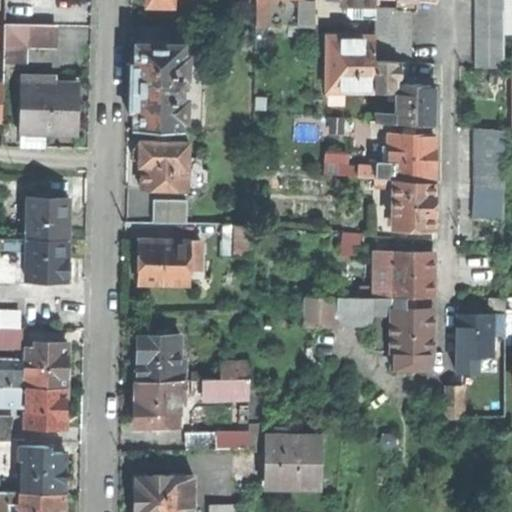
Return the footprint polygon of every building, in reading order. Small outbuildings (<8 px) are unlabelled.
[(176,8),(176,0),(148,0),(148,8),(176,8)] [(269,26),(269,0),(256,0),(256,25),(269,26)] [(318,1),(293,0),(292,26),(317,27),(318,1)] [(476,0),(476,17),(477,67),(506,67),(505,36),(505,19),(505,2),(504,0),(476,0)] [(378,6),(378,4),(350,4),(350,12),(366,12),(366,17),(377,17),(378,6)] [(377,17),(377,37),(376,61),(402,62),(411,62),(413,8),(397,7),(378,6),(377,17)] [(6,23),(5,59),(17,60),(17,44),(56,45),(56,25),(6,23)] [(139,27),(139,44),(171,44),(171,28),(139,27)] [(329,89),(376,90),(376,61),(377,37),(355,37),(331,36),(329,89)] [(171,44),(139,44),(138,65),(136,65),(136,85),(135,129),(182,130),(183,120),(188,120),(189,99),(183,99),(183,76),(189,76),(189,55),(184,55),(184,45),(171,44)] [(376,90),(389,90),(397,91),(398,82),(417,83),(417,77),(402,77),(402,62),(376,61),(376,90)] [(417,83),(398,82),(397,91),(397,98),(397,112),(396,122),(436,123),(437,105),(437,83),(417,83)] [(50,138),(81,137),(80,109),(80,85),(23,86),(24,138),(50,138)] [(376,122),(396,122),(397,112),(376,111),(376,122)] [(475,161),(474,186),(503,187),(505,187),(506,129),(475,129),(475,161)] [(396,179),(435,181),(436,160),(437,136),(392,134),(391,172),(390,179),(396,179)] [(51,151),(50,138),(24,138),(25,152),(51,151)] [(143,187),(189,189),(190,142),(142,140),(141,143),(139,143),(134,148),(134,156),(139,161),(141,161),(141,165),(143,165),(143,175),(143,187)] [(326,175),(359,177),(360,166),(326,164),(326,175)] [(375,179),(390,179),(391,172),(376,171),(375,179)] [(375,187),(396,188),(396,179),(390,179),(375,179),(375,187)] [(434,204),(435,181),(396,179),(396,188),(394,227),(434,229),(434,204)] [(473,216),(503,217),(503,187),(474,186),(473,216)] [(29,197),(28,238),(69,239),(70,219),(73,219),(73,211),(73,204),(70,204),(70,198),(54,197),(36,197),(29,197)] [(126,222),(155,223),(155,210),(155,202),(127,201),(126,222)] [(164,211),(155,210),(155,223),(164,223),(164,211)] [(222,255),(236,256),(237,225),(223,225),(222,255)] [(237,225),(236,256),(253,256),(254,225),(245,225),(237,225)] [(140,283),(190,284),(190,268),(200,268),(201,241),(171,240),(171,233),(158,233),(158,240),(152,240),(152,238),(139,237),(139,251),(141,251),(141,263),(140,283)] [(0,250),(28,250),(28,238),(0,237),(0,250)] [(28,250),(27,277),(68,278),(68,273),(71,273),(71,267),(71,258),(68,258),(69,239),(28,238),(28,250)] [(435,252),(395,252),(394,258),(394,287),(394,297),(408,297),(434,297),(435,274),(435,252)] [(384,287),(394,287),(394,258),(384,258),(384,287)] [(377,296),(394,297),(394,287),(384,287),(377,287),(377,296)] [(374,324),(374,309),(374,296),(309,295),(309,324),(374,324)] [(374,309),(394,309),(394,297),(377,296),(374,296),(374,309)] [(407,310),(408,297),(394,297),(394,309),(407,310)] [(393,354),(394,309),(374,309),(374,324),(373,354),(393,354)] [(434,310),(407,310),(394,309),(393,354),(393,369),(433,369),(433,341),(434,310)] [(1,313),(0,326),(21,327),(21,313),(1,313)] [(479,354),(494,354),(494,314),(477,314),(458,314),(458,334),(458,354),(479,354)] [(0,326),(0,346),(24,347),(24,327),(21,327),(0,326)] [(138,380),(186,380),(186,359),(181,359),(181,334),(138,335),(138,358),(138,380)] [(29,358),(28,385),(67,386),(68,367),(68,342),(49,341),(48,346),(29,346),(29,358)] [(479,371),(479,354),(458,354),(458,371),(479,371)] [(0,357),(0,384),(28,385),(29,358),(0,357)] [(220,364),(221,379),(251,378),(250,363),(220,364)] [(203,396),(251,395),(251,378),(221,379),(203,379),(203,396)] [(186,402),(186,380),(138,380),(138,395),(138,403),(136,403),(136,427),(181,427),(181,402),(186,402)] [(0,405),(28,406),(28,385),(0,384),(0,405)] [(27,426),(67,427),(67,406),(67,386),(28,385),(28,406),(27,426)] [(464,386),(447,386),(449,417),(465,417),(464,386)] [(0,439),(13,440),(14,416),(0,415),(0,439)] [(249,422),(249,432),(249,447),(249,449),(269,449),(288,449),(288,435),(288,421),(249,422)] [(249,432),(216,433),(217,447),(249,447),(249,432)] [(190,447),(217,447),(216,433),(190,433),(190,447)] [(319,435),(288,435),(288,449),(269,449),(269,463),(269,484),(319,484),(319,435)] [(22,445),(21,490),(66,491),(66,473),(66,452),(46,452),(46,445),(22,445)] [(184,473),(136,473),(136,496),(136,511),(183,511),(184,505),(184,473)] [(195,473),(184,473),(184,505),(195,504),(195,473)] [(0,502),(18,503),(18,490),(0,489),(0,502)] [(21,490),(18,490),(18,503),(17,511),(65,511),(65,503),(66,491),(21,490)] [(210,504),(210,511),(239,511),(239,503),(210,504)]
